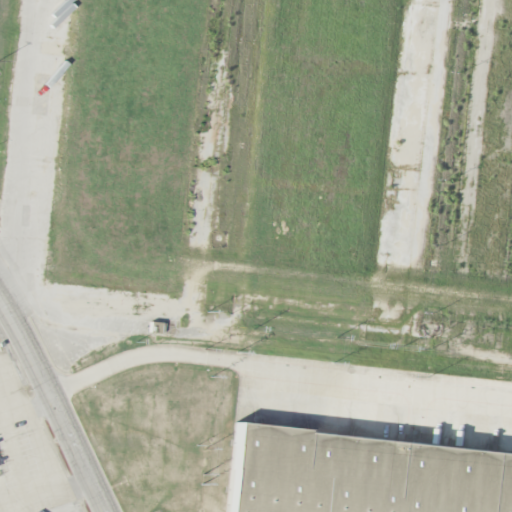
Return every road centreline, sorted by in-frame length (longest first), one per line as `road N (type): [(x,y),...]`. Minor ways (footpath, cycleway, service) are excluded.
road 1 (residential): [(13,319),(51,0)]
road 2 (tertiary): [(104,511),(0,298)]
